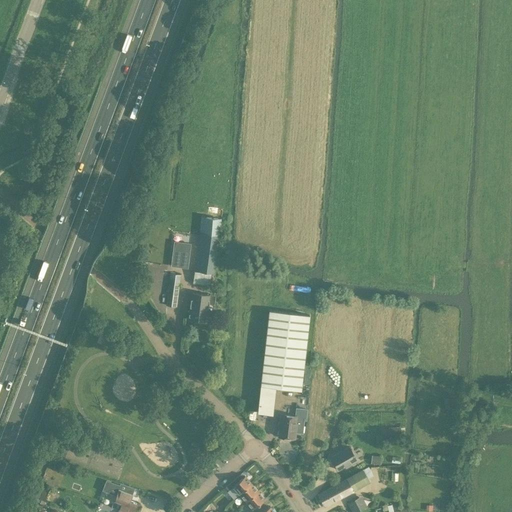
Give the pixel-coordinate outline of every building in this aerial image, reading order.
[(202,218),(193,282),(209,285),(210,273),(215,274),(221,219),(202,218)] [(175,240),(190,242),(191,232),(176,230),(175,240)] [(174,241),(171,266),(187,268),(190,243),(174,241)] [(169,290),(167,305),(177,306),(181,275),(171,274),(169,290)] [(193,293),(190,319),(206,321),(208,304),(214,304),(215,296),(193,293)] [(270,310),(261,385),(275,387),(301,390),(310,315),(270,310)] [(96,342),(101,344),(105,332),(101,330),(96,342)] [(261,385),(257,412),(272,413),(275,387),(261,385)] [(281,415),(279,436),(295,438),(295,432),(302,433),(304,420),(306,420),(307,409),(296,408),(295,416),(281,415)] [(484,414),(483,423),(483,425),(484,425),(493,425),(493,415),(484,414)] [(203,443),(197,450),(206,457),(212,450),(203,443)] [(331,458),(338,470),(349,464),(350,466),(357,462),(349,448),(331,458)] [(379,465),(380,456),(372,456),(371,464),(379,465)] [(67,466),(60,464),(58,472),(64,474),(67,466)] [(363,470),(318,494),(324,506),(369,481),(363,470)] [(240,474),(226,487),(228,490),(232,486),(235,489),(239,494),(251,484),(245,476),(243,477),(240,474)] [(246,502),(258,492),(251,484),(239,494),(246,502)] [(118,489),(114,500),(112,507),(119,509),(125,511),(133,511),(137,503),(129,501),(132,494),(118,489)] [(44,500),(47,492),(42,490),(39,498),(44,500)] [(252,510),(264,499),(258,492),(246,502),(252,510)] [(355,511),(367,506),(362,496),(348,503),(352,511),(355,511)] [(101,502),(99,507),(110,511),(112,507),(101,502)]
